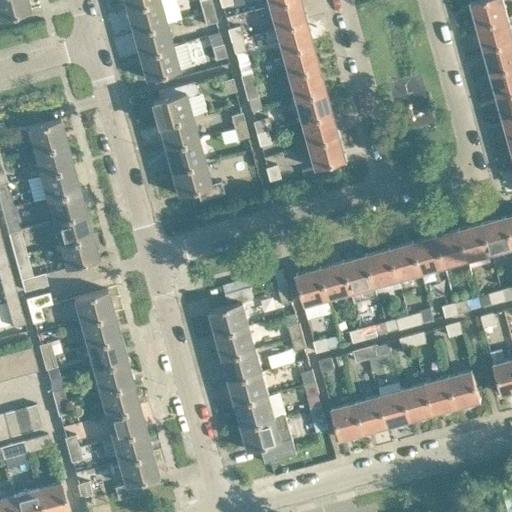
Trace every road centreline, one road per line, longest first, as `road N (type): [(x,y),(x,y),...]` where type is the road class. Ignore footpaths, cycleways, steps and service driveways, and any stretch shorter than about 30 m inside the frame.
road 1 (residential): [(220,511),(511,431)]
road 2 (residential): [(220,511),(145,250)]
road 3 (residential): [(145,250),(385,182)]
road 4 (residential): [(385,182),(446,165),(460,152),(428,0)]
road 5 (residential): [(145,250),(84,36)]
road 6 (residential): [(385,182),(337,17),(339,0)]
